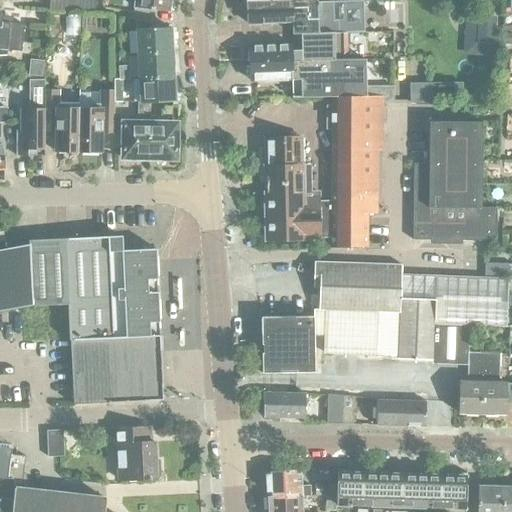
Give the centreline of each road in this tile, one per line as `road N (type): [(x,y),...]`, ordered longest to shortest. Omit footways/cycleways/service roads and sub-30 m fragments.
road 1 (residential): [(511,445),(231,452)]
road 2 (residential): [(0,419),(226,409)]
road 3 (residential): [(226,409),(209,190)]
road 4 (residential): [(0,195),(209,190)]
road 5 (residential): [(209,190),(204,0)]
